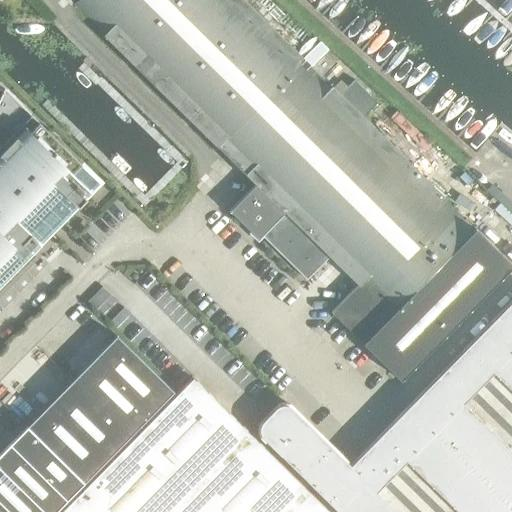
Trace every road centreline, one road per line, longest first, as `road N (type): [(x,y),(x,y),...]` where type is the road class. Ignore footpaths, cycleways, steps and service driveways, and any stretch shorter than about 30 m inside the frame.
road 1 (unknown): [(174,244),(218,196),(222,177),(61,0)]
road 2 (unknown): [(119,246),(238,392)]
